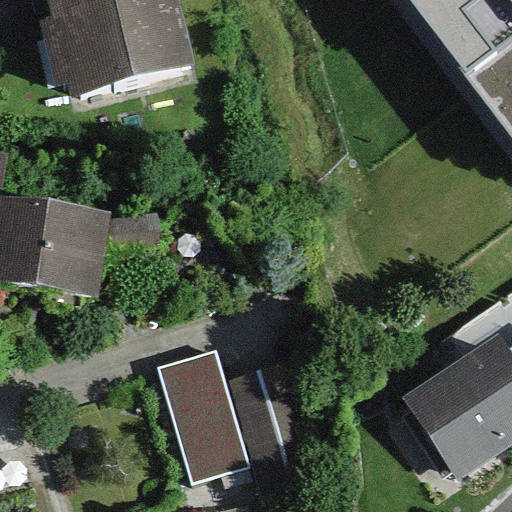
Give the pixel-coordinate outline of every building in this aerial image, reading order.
[(169,0),(51,0),(75,102),(187,76),(169,0)] [(511,0),(411,0),(511,140),(511,0)] [(14,172),(0,168),(0,295),(90,314),(107,228),(6,208),(14,172)] [(211,349),(155,365),(192,497),(248,481),(211,349)] [(511,393),(489,358),(396,418),(445,493),(511,449),(511,393)] [(240,393),(258,472),(291,464),(273,385),(240,393)]
